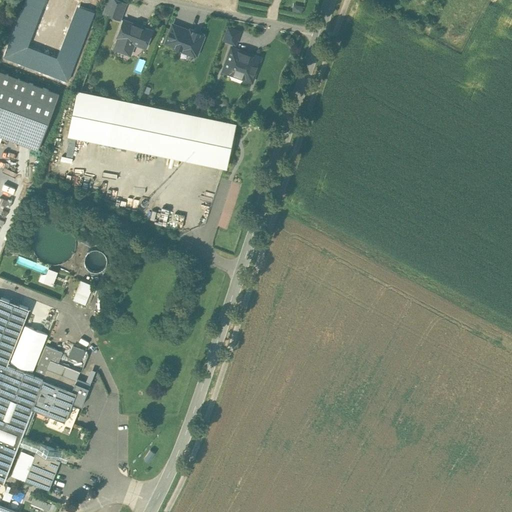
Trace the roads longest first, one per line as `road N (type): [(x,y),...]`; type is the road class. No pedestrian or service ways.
road 1 (tertiary): [(148,511),(188,418),(319,31)]
road 2 (unclassified): [(319,31),(166,0)]
